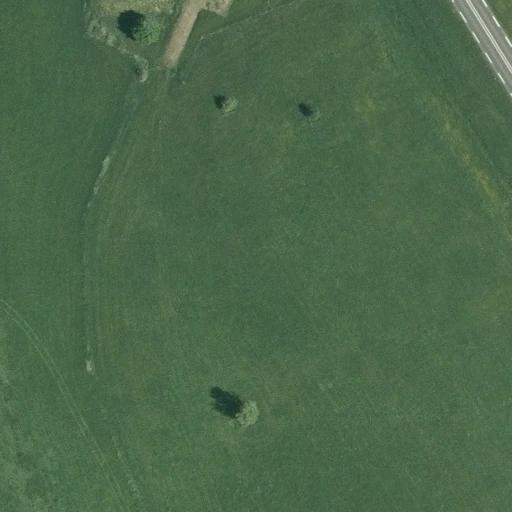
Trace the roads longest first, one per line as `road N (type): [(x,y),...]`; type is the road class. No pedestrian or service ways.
road 1 (track): [(511,212),(406,22),(385,0)]
road 2 (track): [(195,0),(144,123)]
